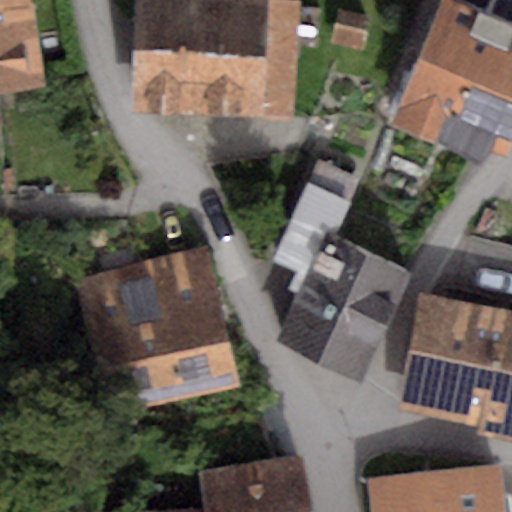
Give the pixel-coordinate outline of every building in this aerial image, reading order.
[(195,117),(201,0),(135,0),(131,114),(195,117)] [(299,0),(201,0),(195,117),(293,122),(299,0)] [(511,0),(445,0),(390,126),(477,163),(490,152),(504,158),(511,139),(511,0)] [(32,4),(0,4),(0,93),(45,86),(32,4)] [(370,17),(338,10),(331,44),(363,51),(370,17)] [(359,179),(319,160),(269,262),(293,274),(286,289),(298,294),(276,340),(359,380),(409,275),(330,237),(359,179)] [(511,247),(469,237),(457,289),(511,301),(511,247)] [(204,247),(73,280),(108,419),(239,386),(204,247)] [(511,309),(418,292),(396,410),(478,426),(476,435),(511,442),(511,309)] [(312,511),(299,455),(198,472),(205,506),(141,511),(312,511)] [(503,511),(499,466),(368,479),(370,511),(503,511)]
